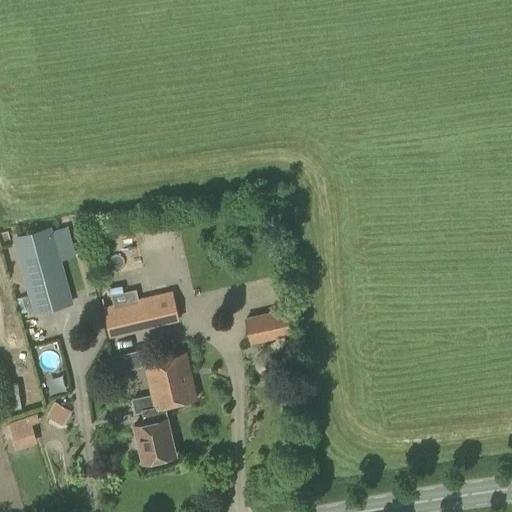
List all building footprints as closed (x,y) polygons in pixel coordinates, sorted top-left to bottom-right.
[(34,312),(72,301),(53,232),(14,243),(34,312)] [(111,295),(113,304),(102,307),(109,337),(179,320),(172,290),(138,298),(136,289),(111,295)] [(251,341),(290,332),(285,309),(246,317),(251,341)] [(186,351),(145,360),(153,393),(133,397),(136,410),(143,409),(146,420),(135,423),(143,460),(176,453),(165,404),(196,397),(186,351)] [(14,380),(5,381),(8,405),(17,404),(14,380)] [(17,449),(37,443),(28,416),(8,423),(17,449)]
